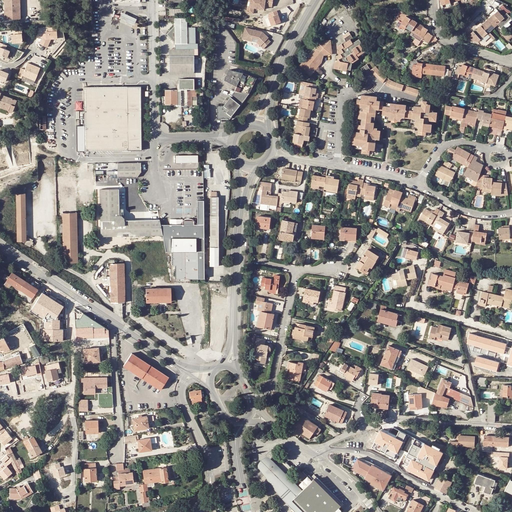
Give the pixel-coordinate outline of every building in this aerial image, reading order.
[(19,0),(4,0),(5,20),(20,20),(19,0)] [(248,0),(248,1),(250,1),(250,6),(248,5),(247,12),(254,13),(254,8),(264,9),(265,5),(272,6),(273,0),(248,0)] [(498,11),(488,19),(495,27),(498,24),(500,27),(510,19),(506,14),(505,14),(499,7),(497,10),(498,11)] [(265,15),(269,26),(282,21),(278,10),(265,15)] [(130,15),(122,11),(119,18),(127,21),(135,24),(138,18),(130,15)] [(406,28),(412,31),(417,23),(411,19),(406,16),(407,15),(400,11),(396,18),(399,21),(396,26),(400,29),(401,27),(403,25),(406,28)] [(175,26),(167,34),(175,43),(175,44),(187,44),(187,28),(187,18),(174,18),(175,26)] [(473,31),(470,34),(471,35),(468,38),(469,39),(478,42),(481,40),(495,27),(488,19),(477,30),(476,29),(473,31)] [(428,29),(417,23),(412,31),(423,38),(421,40),(428,44),(432,36),(430,34),(427,32),(428,29)] [(58,38),(57,26),(49,26),(49,32),(41,32),(42,45),(50,45),(49,39),(58,38)] [(175,49),(169,49),(170,56),(194,56),(198,56),(198,44),(196,44),(195,27),(187,28),(187,44),(175,44),(175,49)] [(263,32),(246,30),(244,42),(254,43),(254,40),(259,40),(258,41),(263,45),(262,47),(265,49),(271,42),(269,39),(270,38),(263,32)] [(420,41),(421,40),(423,38),(412,31),(410,35),(420,41)] [(22,41),(22,33),(11,33),(12,42),(22,41)] [(335,61),(334,66),(338,67),(338,66),(342,66),(341,70),(347,71),(347,69),(350,70),(352,63),(355,61),(354,60),(358,57),(361,54),(360,53),(364,51),(360,44),(361,43),(359,39),(353,43),(350,39),(353,38),(350,34),(344,38),(346,42),(342,44),(339,46),(338,48),(339,50),(337,51),(339,55),(336,57),(338,60),(335,61)] [(501,50),(505,47),(500,39),(495,42),(501,50)] [(6,48),(7,44),(0,41),(0,54),(8,57),(10,50),(6,48)] [(321,42),(318,42),(318,49),(315,53),(312,56),(310,57),(308,57),(301,66),(301,67),(301,69),(305,69),(306,70),(305,71),(307,72),(308,72),(310,74),(316,67),(317,68),(319,65),(319,64),(321,61),(319,59),(323,54),(331,54),(330,42),(329,42),(321,43),(321,42)] [(194,56),(170,56),(170,72),(194,72),(194,63),(194,56)] [(417,63),(417,62),(413,61),(413,64),(409,63),(405,69),(412,70),(412,75),(421,76),(422,73),(431,74),(432,65),(423,64),(417,63)] [(18,76),(22,78),(23,76),(35,80),(40,66),(28,62),(25,69),(21,67),(18,76)] [(460,74),(472,78),(475,69),(463,64),(462,67),(458,66),(454,78),(458,79),(460,74)] [(444,78),(447,78),(448,71),(448,69),(445,69),(445,66),(432,65),(431,74),(444,76),(444,78)] [(0,78),(5,81),(9,72),(0,68),(0,78)] [(489,74),(475,69),(472,78),(495,86),(498,75),(494,74),(490,72),(489,74)] [(241,73),(231,70),(229,70),(224,80),(237,87),(234,92),(244,93),(249,94),(257,79),(253,76),(249,75),(241,73)] [(195,79),(180,79),(180,90),(192,90),(195,90),(195,79)] [(305,92),(304,95),(316,97),(317,98),(318,94),(315,93),(316,88),(305,86),(303,91),(305,92)] [(120,87),(84,87),(85,127),(77,127),(77,151),(141,150),(141,87),(120,87)] [(166,96),(166,105),(171,105),(171,107),(192,106),(192,90),(180,90),(165,90),(166,96)] [(290,101),(292,92),(285,91),(283,99),(290,101)] [(9,111),(8,112),(10,113),(12,113),(13,112),(17,101),(1,95),(1,93),(0,92),(0,105),(1,106),(1,108),(9,111)] [(244,93),(234,92),(224,106),(217,106),(217,119),(229,119),(249,94),(244,93)] [(304,99),(302,108),(311,110),(312,110),(313,105),(314,101),(315,101),(316,97),(304,95),(303,95),(302,99),(304,99)] [(375,117),(375,112),(376,109),(379,110),(383,110),(383,106),(384,101),(381,101),(377,100),(377,97),(362,95),(361,96),(361,99),(360,100),(357,99),(356,107),(360,107),(362,107),(363,109),(363,111),(360,111),(358,118),(360,118),(362,119),(367,119),(366,122),(371,122),(371,116),(375,117)] [(430,109),(430,104),(427,104),(427,101),(422,100),(421,106),(414,106),(414,107),(413,110),(412,111),(409,110),(409,118),(412,118),(414,119),(415,120),(415,122),(415,126),(417,126),(418,128),(418,130),(418,134),(425,135),(425,132),(426,132),(429,132),(431,132),(432,124),(430,124),(431,121),(432,121),(436,121),(437,112),(433,112),(433,110),(430,109)] [(397,120),(400,121),(401,119),(402,117),(405,118),(409,118),(409,110),(407,110),(406,109),(406,106),(406,105),(390,103),(390,106),(387,106),(383,106),(383,110),(382,115),(386,116),(389,116),(388,119),(392,120),(391,123),(397,123),(397,120)] [(465,109),(452,106),(452,107),(450,115),(454,116),(459,117),(458,119),(458,120),(462,121),(462,119),(465,109)] [(302,108),(300,108),(299,117),(296,117),(296,120),(297,120),(298,121),(307,122),(307,118),(309,118),(310,114),(310,111),(311,110),(302,108)] [(477,120),(478,112),(465,109),(462,119),(466,120),(471,121),(476,122),(477,120)] [(479,109),(478,112),(477,120),(482,121),(482,119),(483,119),(483,121),(482,125),(489,127),(489,126),(490,123),(492,114),(484,112),(484,110),(479,109)] [(498,128),(502,130),(506,116),(506,115),(504,115),(505,111),(498,110),(497,113),(492,112),(492,114),(490,123),(498,125),(498,128)] [(37,129),(45,129),(46,116),(37,116),(37,129)] [(507,130),(507,129),(507,127),(511,128),(511,117),(506,116),(502,130),(507,130)] [(373,122),(371,122),(366,122),(367,119),(362,119),(361,125),(358,124),(357,129),(358,129),(358,132),(357,132),(353,131),(352,144),(355,145),(359,145),(361,145),(362,147),(362,149),(362,153),(369,154),(369,151),(370,150),(373,150),(374,150),(375,142),(372,142),(372,139),(376,139),(380,139),(381,130),(377,130),(377,128),(374,128),(374,123),(373,122)] [(298,125),(296,133),(308,136),(310,128),(308,128),(309,123),(307,122),(298,121),(297,120),(296,125),(298,125)] [(308,136),(296,133),(294,133),(292,141),(302,143),(303,139),(308,140),(309,136),(308,136)] [(468,167),(474,156),(465,151),(464,153),(462,152),(463,150),(457,147),(451,158),(468,167)] [(473,166),(476,161),(478,158),(474,156),(468,167),(464,175),(477,182),(480,175),(482,168),(477,165),(476,168),(473,166)] [(453,164),(446,160),(443,164),(450,168),(453,164)] [(118,162),(118,174),(118,177),(135,177),(141,171),(141,161),(118,162)] [(435,175),(450,182),(455,173),(440,165),(435,175)] [(302,181),(303,172),(298,171),(284,168),(282,178),(297,181),(297,180),(302,181)] [(326,177),(326,175),(322,175),(322,177),(313,175),(312,183),(320,185),(325,186),(326,177)] [(483,188),(491,189),(492,182),(492,180),(493,178),(489,178),(484,177),(484,175),(480,175),(477,182),(475,187),(483,188)] [(339,180),(334,179),(326,177),(325,186),(324,189),(337,191),(339,180)] [(358,182),(358,184),(354,183),(355,181),(350,180),(348,193),(356,194),(357,192),(361,192),(363,182),(358,182)] [(262,190),(260,204),(269,205),(277,206),(278,204),(279,197),(271,196),(271,193),(272,183),(262,182),(261,190),(262,190)] [(361,194),(369,195),(374,196),(376,187),(371,186),(367,185),(367,183),(363,182),(361,192),(361,194)] [(508,195),(506,183),(502,183),(492,182),(491,189),(491,192),(491,193),(501,194),(501,196),(508,195)] [(117,190),(100,191),(100,235),(162,234),(160,224),(159,219),(123,219),(123,217),(121,215),(119,214),(118,214),(117,190)] [(385,203),(390,205),(392,201),(399,204),(401,198),(401,196),(403,193),(395,190),(393,195),(388,193),(385,203)] [(283,194),(279,193),(279,197),(278,204),(282,204),(282,203),(282,201),(289,202),(297,203),(298,192),(290,191),(290,192),(283,192),(283,194)] [(26,241),(25,194),(16,194),(17,241),(26,241)] [(210,197),(210,215),(218,215),(218,197),(210,197)] [(411,211),(415,201),(408,199),(407,200),(401,198),(399,204),(398,207),(411,211)] [(431,225),(439,210),(436,208),(434,212),(433,214),(430,212),(425,209),(420,218),(431,225)] [(444,232),(449,223),(446,221),(443,219),(444,218),(442,217),(444,213),(439,210),(431,225),(430,225),(434,227),(433,229),(438,232),(440,229),(444,232)] [(63,263),(78,262),(76,212),(62,213),(63,263)] [(218,266),(218,215),(210,215),(210,266),(218,266)] [(257,216),(256,227),(269,228),(270,218),(257,216)] [(204,258),(203,223),(198,223),(194,223),(193,219),(183,220),(183,223),(160,224),(162,234),(166,252),(173,252),(173,265),(175,265),(176,279),(204,279),(204,258)] [(283,220),(279,238),(289,240),(289,238),(293,239),(295,234),(292,234),(294,222),(283,220)] [(475,224),(474,231),(472,240),(485,243),(487,233),(483,232),(478,231),(479,230),(479,225),(475,224)] [(316,236),(325,236),(325,226),(312,225),(311,238),(316,238),(316,236)] [(341,227),(340,239),(356,240),(357,228),(341,227)] [(510,238),(510,230),(510,228),(503,228),(499,228),(499,239),(510,238)] [(376,230),(375,232),(386,238),(388,235),(377,229),(376,230)] [(472,240),(474,231),(470,231),(470,233),(458,231),(457,239),(469,241),(469,239),(472,240)] [(370,247),(368,250),(378,256),(380,253),(370,247)] [(379,256),(378,256),(368,250),(367,249),(356,267),(361,270),(365,273),(369,267),(371,268),(379,256)] [(419,252),(408,249),(405,256),(416,260),(419,252)] [(110,260),(110,302),(124,302),(124,264),(114,264),(114,260),(110,260)] [(0,278),(2,280),(3,279),(8,270),(0,265),(0,278)] [(414,265),(406,267),(407,270),(404,270),(403,269),(399,270),(399,272),(392,274),(393,280),(396,280),(397,284),(406,282),(406,280),(405,277),(407,277),(408,279),(408,280),(417,277),(414,265)] [(365,273),(361,270),(360,271),(366,276),(371,268),(369,267),(365,273)] [(441,284),(453,288),(455,280),(455,278),(454,277),(456,272),(445,269),(443,276),(433,273),(431,279),(430,279),(428,285),(440,288),(441,284)] [(3,279),(6,281),(12,272),(8,270),(3,279)] [(20,278),(13,273),(12,272),(6,281),(11,284),(15,287),(12,290),(17,294),(25,281),(20,278)] [(265,289),(269,289),(276,290),(277,287),(277,284),(279,284),(280,276),(274,275),(274,279),(262,278),(261,286),(265,287),(265,289)] [(465,290),(468,290),(470,282),(460,280),(459,281),(455,280),(453,288),(458,289),(457,293),(464,295),(465,291),(465,290)] [(38,290),(25,281),(17,294),(29,303),(38,290)] [(334,290),(332,301),(330,307),(334,308),(337,308),(336,310),(342,311),(343,305),(346,293),(345,293),(346,288),(336,286),(335,290),(334,290)] [(146,289),(146,302),(171,301),(171,288),(146,289)] [(306,288),(303,301),(309,302),(309,300),(314,301),(318,302),(320,292),(306,288)] [(504,296),(502,305),(511,307),(511,290),(506,288),(504,296)] [(485,306),(486,302),(487,300),(489,301),(488,303),(496,305),(497,300),(496,300),(497,295),(491,293),(486,292),(482,291),(479,305),(485,306)] [(382,306),(378,319),(391,323),(391,325),(396,326),(398,321),(399,314),(386,310),(386,307),(382,306)] [(5,314),(10,322),(15,320),(11,311),(5,314)] [(261,311),(258,326),(271,329),(274,314),(261,311)] [(314,327),(302,324),(302,328),(299,327),(295,327),(293,335),(304,337),(304,335),(312,337),(314,327)] [(435,340),(436,337),(448,340),(451,328),(438,324),(437,328),(432,326),(428,338),(435,340)] [(469,340),(476,342),(478,335),(471,333),(469,340)] [(0,349),(1,349),(3,353),(11,348),(8,343),(7,344),(4,338),(0,339),(0,349)] [(258,344),(255,359),(261,360),(260,363),(265,364),(266,357),(267,352),(269,351),(270,351),(270,350),(270,349),(270,348),(270,347),(268,347),(269,346),(265,345),(265,340),(257,338),(255,344),(258,344)] [(396,355),(399,356),(401,351),(388,346),(380,364),(392,369),(396,355)] [(84,363),(99,361),(99,355),(98,348),(83,349),(84,363)] [(482,350),(482,363),(487,363),(487,361),(499,362),(499,358),(499,356),(501,356),(501,348),(494,348),(494,350),(496,350),(496,351),(482,350)] [(122,365),(160,390),(168,377),(162,373),(160,375),(154,371),(156,369),(144,361),(142,364),(135,359),(137,357),(131,353),(122,365)] [(22,363),(22,362),(21,360),(21,358),(20,355),(11,358),(3,360),(3,362),(0,362),(0,370),(1,370),(4,370),(5,369),(22,363)] [(425,375),(429,365),(412,359),(409,369),(425,375)] [(302,370),(306,371),(307,364),(303,364),(303,362),(299,361),(298,363),(290,362),(289,368),(290,368),(289,373),(289,376),(290,378),(291,379),(292,379),(296,380),(299,381),(301,373),(302,370)] [(59,363),(45,366),(46,371),(45,371),(47,381),(58,378),(57,374),(61,373),(59,363)] [(347,377),(353,380),(355,377),(356,375),(358,375),(362,369),(357,366),(355,369),(345,363),(341,370),(344,372),(343,374),(347,377)] [(480,378),(482,378),(482,367),(474,366),(474,372),(473,372),(473,377),(480,378)] [(379,384),(379,373),(370,372),(369,384),(379,384)] [(314,385),(327,392),(329,389),(331,390),(335,383),(319,375),(314,385)] [(83,378),(83,394),(93,394),(93,385),(95,385),(95,381),(89,381),(89,378),(83,378)] [(442,379),(437,393),(444,396),(444,395),(473,407),(471,397),(449,388),(447,387),(449,382),(442,379)] [(511,385),(503,385),(503,389),(503,394),(503,396),(507,397),(507,398),(511,397),(511,385)] [(377,408),(388,409),(389,404),(390,395),(382,395),(381,394),(372,393),(371,404),(377,405),(377,408)] [(435,393),(431,404),(447,408),(450,399),(435,393)] [(409,394),(410,407),(417,407),(418,409),(422,409),(421,394),(409,394)] [(496,403),(488,402),(487,421),(494,422),(496,403)] [(295,403),(293,406),(296,408),(291,414),(295,417),(299,411),(304,414),(306,411),(298,405),(295,403)] [(329,405),(325,414),(329,416),(328,418),(342,424),(347,412),(329,405)] [(138,418),(132,419),(134,430),(148,428),(147,417),(142,418),(141,415),(138,415),(138,418)] [(310,438),(314,432),(318,434),(321,429),(300,415),(295,422),(293,422),(292,423),(294,424),(292,426),(310,438)] [(98,433),(97,420),(85,421),(85,433),(98,433)] [(15,434),(12,436),(0,422),(0,437),(8,446),(18,438),(15,434)] [(37,444),(33,436),(32,437),(30,435),(28,436),(27,436),(22,439),(28,449),(37,444)] [(484,435),(483,445),(508,447),(509,437),(484,435)] [(450,441),(450,448),(457,452),(458,446),(474,447),(475,437),(459,436),(458,442),(450,441)] [(59,441),(56,445),(56,447),(65,442),(63,438),(59,441)] [(150,438),(137,440),(138,448),(136,448),(136,451),(139,451),(139,452),(149,451),(148,443),(151,443),(150,438)] [(37,444),(42,452),(46,450),(41,442),(37,444)] [(65,442),(56,447),(59,452),(68,447),(65,442)] [(32,457),(42,452),(37,444),(28,449),(30,453),(32,457)] [(68,447),(59,452),(61,455),(70,451),(68,447)] [(5,450),(10,459),(11,462),(16,460),(10,448),(5,450)] [(295,511),(341,511),(342,511),(338,508),(340,507),(304,471),(303,473),(298,468),(296,469),(292,465),(291,466),(287,462),(285,463),(282,459),(277,463),(271,457),(267,456),(264,457),(260,461),(258,465),(260,468),(276,490),(289,506),(295,511)] [(19,466),(21,469),(24,467),(21,461),(19,458),(16,460),(11,462),(14,468),(19,466)] [(370,467),(357,461),(352,471),(366,477),(365,479),(373,482),(372,484),(384,490),(391,476),(378,470),(379,469),(371,466),(370,467)] [(0,475),(3,480),(13,472),(5,462),(0,466),(0,475)] [(96,480),(95,463),(83,464),(84,481),(96,480)] [(420,480),(423,474),(405,465),(402,472),(420,480)] [(500,465),(500,472),(509,473),(509,465),(500,465)] [(143,483),(139,483),(140,488),(142,503),(146,502),(146,501),(149,500),(148,497),(146,497),(145,491),(147,490),(147,487),(154,486),(154,482),(162,481),(162,482),(168,481),(166,467),(143,470),(144,483),(146,482),(146,483),(146,484),(143,485),(143,483)] [(33,472),(36,479),(42,476),(39,469),(33,472)] [(132,472),(130,472),(118,474),(118,477),(113,477),(114,489),(120,489),(120,485),(134,483),(132,472)] [(478,473),(474,483),(482,486),(483,484),(485,485),(485,487),(484,488),(492,492),(494,486),(493,486),(495,480),(478,473)] [(423,474),(420,480),(427,484),(430,477),(423,474)] [(435,488),(446,493),(451,481),(450,481),(451,478),(444,475),(443,477),(440,476),(435,488)] [(28,483),(20,488),(17,490),(16,488),(10,488),(10,498),(22,498),(33,492),(28,483)] [(408,495),(410,495),(414,489),(407,485),(405,490),(400,488),(400,489),(394,486),(391,491),(393,492),(392,494),(391,493),(388,497),(395,501),(396,500),(397,500),(398,501),(400,501),(401,501),(403,498),(406,500),(408,495)] [(414,498),(408,509),(413,511),(419,511),(423,505),(415,500),(416,499),(414,498)]
